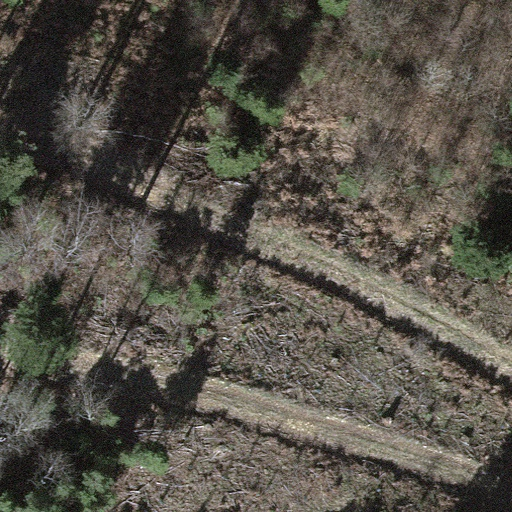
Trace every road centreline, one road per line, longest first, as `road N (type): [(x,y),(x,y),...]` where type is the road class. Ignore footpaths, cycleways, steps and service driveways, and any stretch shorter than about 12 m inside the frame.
road 1 (track): [(0,111),(511,373)]
road 2 (track): [(511,497),(268,414),(58,365),(0,367)]
